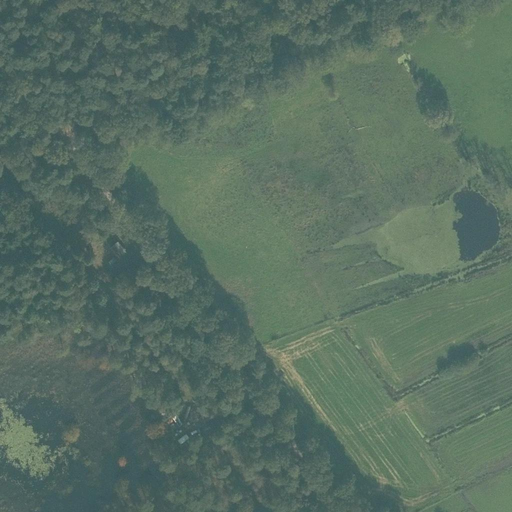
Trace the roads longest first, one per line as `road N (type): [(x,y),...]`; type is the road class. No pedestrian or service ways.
road 1 (track): [(340,511),(60,135)]
road 2 (track): [(60,135),(334,0)]
road 3 (track): [(0,307),(151,254)]
